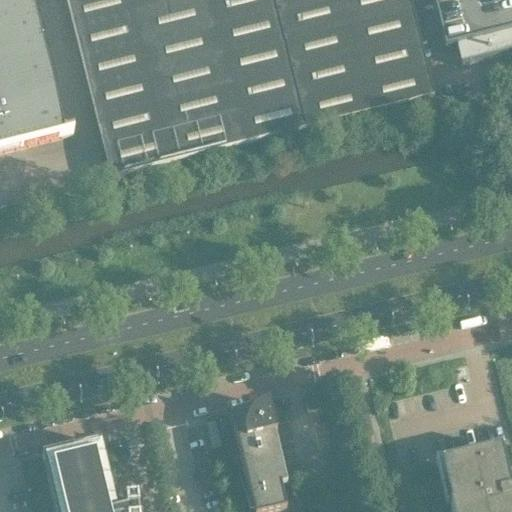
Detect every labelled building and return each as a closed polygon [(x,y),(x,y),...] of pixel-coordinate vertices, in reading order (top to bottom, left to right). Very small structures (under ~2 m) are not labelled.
[(0,0),(0,156),(72,138),(72,135),(62,138),(27,0),(0,0)] [(65,0),(112,181),(305,133),(271,0),(65,0)] [(271,0),(305,133),(433,101),(407,0),(271,0)] [(511,0),(430,0),(444,52),(511,35),(511,0)] [(315,402),(305,405),(307,414),(317,412),(315,402)] [(229,418),(228,415),(228,414),(227,415),(228,417),(228,420),(230,425),(251,511),(284,511),(279,492),(287,490),(267,408),(264,409),(261,410),(259,411),(229,418)] [(500,450),(440,465),(450,506),(448,506),(449,511),(511,511),(511,500),(511,501),(509,491),(509,492),(506,479),(500,452),(501,452),(500,450)] [(53,511),(136,511),(136,503),(124,504),(124,511),(115,511),(101,452),(73,459),(71,452),(41,459),(53,511)]
